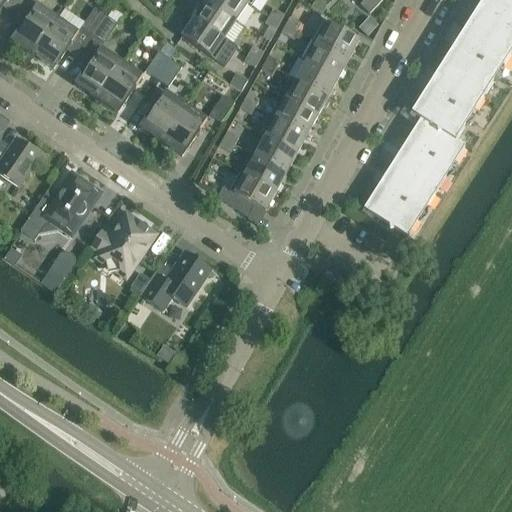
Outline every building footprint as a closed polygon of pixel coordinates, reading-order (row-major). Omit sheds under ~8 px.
[(0,0),(0,12),(8,0),(0,0)] [(235,25),(247,7),(248,7),(237,0),(208,0),(206,5),(235,25)] [(258,0),(237,0),(248,7),(247,7),(251,10),(258,0)] [(358,0),(363,4),(360,8),(369,17),(385,0),(358,0)] [(407,241),(464,150),(455,144),(511,54),(511,0),(490,0),(414,120),(424,126),(367,216),(407,241)] [(326,9),(315,3),(311,11),(322,17),(326,9)] [(235,25),(206,5),(194,22),(223,43),(224,42),(235,25)] [(57,21),(36,7),(12,44),(33,58),(57,21)] [(106,19),(94,11),(81,31),(92,39),(106,19)] [(284,18),(273,12),(269,19),(280,25),(284,18)] [(118,27),(106,19),(92,39),(104,47),(118,27)] [(280,25),(269,19),(265,27),(276,33),(280,25)] [(78,35),(57,21),(33,58),(53,72),(78,35)] [(301,27),(289,21),(285,29),(296,35),(301,27)] [(224,42),(223,43),(194,22),(181,41),(215,64),(228,45),(224,42)] [(348,63),(359,43),(323,24),(313,43),(348,63)] [(296,35),(285,29),(281,36),(292,42),(296,35)] [(348,63),(313,43),(302,62),(306,65),(338,82),(348,63)] [(252,50),(248,57),(259,63),(263,56),(252,50)] [(121,65),(101,51),(76,88),(97,102),(121,65)] [(170,63),(159,55),(145,75),(157,83),(170,63)] [(259,63),(248,57),(244,65),(255,71),(259,63)] [(280,65),(269,58),(265,66),(276,72),(280,65)] [(182,71),(170,63),(157,83),(168,90),(182,71)] [(142,79),(121,65),(97,102),(118,116),(142,79)] [(338,82),(306,65),(296,83),(328,101),(338,82)] [(276,72),(265,66),(261,73),(272,80),(276,72)] [(235,77),(229,88),(241,95),(247,84),(235,77)] [(328,101),(296,83),(286,102),(317,120),(328,101)] [(186,109),(165,95),(140,131),(161,145),(186,109)] [(259,103),(248,97),(244,104),(255,110),(259,103)] [(235,106),(223,98),(209,118),(221,126),(235,106)] [(317,120),(286,102),(275,122),(307,139),(317,120)] [(255,110),(244,104),(240,112),(251,118),(255,110)] [(207,123),(186,109),(161,145),(182,160),(207,123)] [(307,139),(275,122),(265,140),(296,158),(307,139)] [(238,141),(227,134),(223,142),(234,148),(238,141)] [(296,158),(265,140),(255,159),(286,177),(296,158)] [(41,158),(17,142),(8,155),(0,149),(0,178),(18,191),(41,158)] [(234,148),(223,142),(219,149),(230,156),(234,148)] [(286,177),(255,159),(244,178),(276,196),(286,177)] [(244,178),(240,175),(230,194),(223,190),(217,201),(248,221),(254,210),(265,215),(276,196),(244,178)] [(95,195),(75,181),(70,182),(60,196),(51,189),(27,224),(41,233),(44,229),(60,226),(71,234),(70,237),(71,238),(97,200),(95,195)] [(26,194),(19,205),(28,212),(36,200),(26,194)] [(153,239),(147,235),(147,234),(147,230),(143,228),(139,228),(139,229),(127,222),(118,235),(106,227),(85,258),(99,267),(99,266),(126,285),(133,275),(130,272),(153,239)] [(210,273),(185,256),(166,283),(155,276),(140,299),(164,315),(173,302),(185,310),(210,273)] [(150,283),(140,276),(130,290),(140,297),(150,283)]
